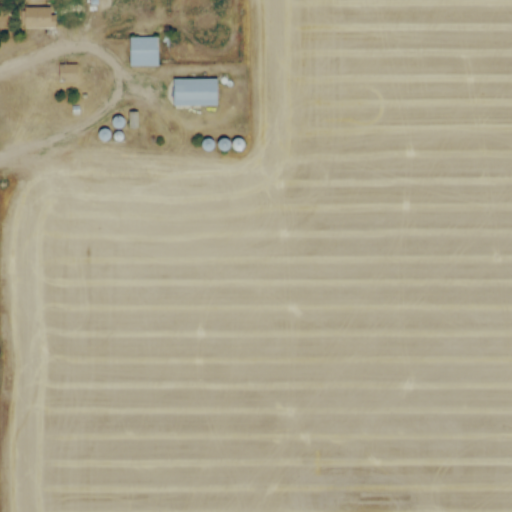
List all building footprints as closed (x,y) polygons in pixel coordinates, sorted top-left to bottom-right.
[(24,5),(23,25),(55,26),(55,16),(50,16),(50,6),(24,5)] [(130,37),(131,64),(156,64),(156,37),(130,37)] [(59,65),(59,83),(78,82),(78,65),(59,65)] [(83,67),(83,79),(102,79),(102,66),(83,67)] [(172,79),(172,107),(216,107),(216,79),(172,79)] [(124,125),(125,123),(125,121),(125,119),(124,117),(123,116),(121,115),(119,115),(117,115),(116,116),(114,118),(114,119),(114,121),(114,123),(115,125),(117,126),(118,127),(120,127),(122,126),(124,125)] [(110,137),(111,136),(111,134),(111,132),(110,130),(109,129),(107,128),(105,128),(103,128),(102,129),(100,131),(100,132),(100,134),(100,136),(101,138),(103,139),(104,139),(106,139),(108,139),(110,137)] [(119,139),(120,138),(121,137),(122,136),(122,134),(122,133),(121,132),(120,131),(119,131),(117,131),(116,131),(115,132),(114,133),(114,135),(114,136),(115,137),(116,138),(117,139),(118,139),(119,139)] [(228,146),(230,144),(230,142),(230,140),(229,139),(227,137),(226,136),(224,136),(222,137),(220,138),(219,139),(218,141),(218,143),(219,144),(220,146),(221,147),(223,148),(225,148),(227,147),(228,146)] [(213,147),(214,145),(215,143),(215,141),(214,139),(212,138),(210,137),(208,137),(207,137),(205,138),(204,140),(203,142),(203,144),(203,145),(205,147),(206,148),(208,149),(210,149),(212,148),(213,147)] [(247,147),(248,145),(248,143),(248,141),(247,139),(246,138),(244,137),(242,137),(240,137),(239,138),(237,140),(237,142),(237,144),(237,145),(238,147),(240,148),(241,149),(243,149),(245,148),(247,147)]
